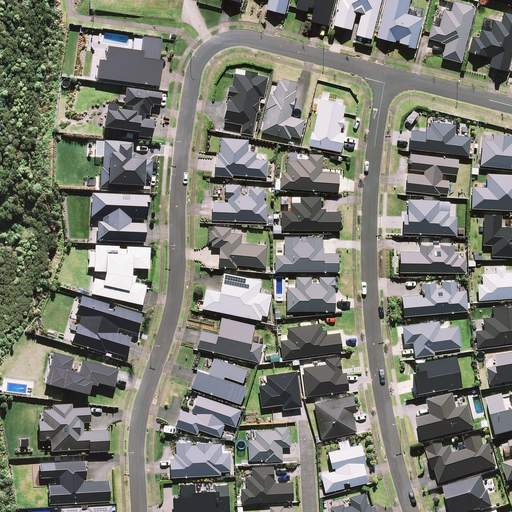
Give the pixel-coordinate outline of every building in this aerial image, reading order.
[(407,0),(405,0),(383,0),(373,37),(393,42),(414,47),(421,17),(406,12),(407,0)] [(472,7),(453,2),(451,11),(442,9),(437,27),(430,25),(426,38),(444,42),(440,57),(458,61),(472,7)] [(472,37),(468,52),(488,57),(486,66),(507,70),(511,48),(511,13),(499,10),(496,23),(485,20),(481,39),(472,37)] [(297,82),(276,77),(272,95),(267,94),(259,130),(288,137),(288,134),(297,136),(301,119),(289,116),(297,82)] [(344,102),(318,97),(312,131),(310,130),(307,145),(334,150),(334,153),(343,155),(344,150),(339,149),(342,132),(338,132),(344,102)] [(453,124),(425,122),(424,131),(409,130),(407,148),(466,154),(468,136),(452,135),(453,124)] [(248,138),(223,137),(219,136),(219,152),(213,152),(212,174),(272,177),(273,158),(259,157),(259,148),(247,147),(248,138)] [(131,143),(109,142),(108,153),(107,183),(143,185),(144,160),(131,159),(131,143)] [(320,154),(307,153),(307,159),(297,158),(297,160),(285,160),(285,171),(280,171),(279,187),(335,190),(336,173),(319,172),(320,154)] [(456,158),(408,154),(407,168),(423,170),(422,175),(406,173),(404,190),(445,194),(446,180),(439,179),(440,172),(454,173),(456,158)] [(219,179),(210,178),(208,188),(218,189),(219,179)] [(242,185),(227,184),(226,201),(213,201),(213,218),(266,220),(267,202),(264,202),(264,187),(250,187),(250,195),(241,194),(242,185)] [(318,211),(318,197),(300,197),(300,201),(280,201),(280,229),(338,229),(338,211),(318,211)] [(436,210),(437,199),(406,198),(405,218),(401,218),(401,231),(454,233),(454,216),(447,216),(447,210),(436,210)] [(268,245),(242,242),(242,233),(230,231),(231,226),(215,224),(214,229),(211,229),(210,241),(212,241),(212,245),(220,246),(218,264),(236,266),(237,263),(266,266),(268,245)] [(321,252),(321,236),(305,235),(305,240),(297,240),(297,235),(283,235),(283,254),(274,254),(274,269),(336,270),(336,253),(321,252)] [(397,270),(464,273),(465,257),(459,256),(459,251),(452,251),(453,245),(422,244),(417,243),(416,251),(398,250),(397,270)] [(332,309),(332,277),(318,277),(318,282),(309,282),(309,277),(295,277),(295,286),(285,286),(285,309),(332,309)] [(454,289),(453,279),(441,280),(441,287),(434,287),(433,281),(419,282),(420,294),(400,296),(402,315),(465,309),(464,288),(454,289)] [(254,324),(222,317),(218,333),(202,329),(198,347),(259,361),(264,343),(250,340),(254,324)] [(438,328),(437,321),(400,325),(402,341),(411,340),(413,355),(432,353),(431,350),(459,346),(456,326),(438,328)] [(323,334),(322,322),(286,327),(287,339),(277,340),(280,358),(340,349),(337,332),(323,334)] [(251,367),(214,355),(209,372),(198,368),(192,386),(241,401),(251,367)] [(339,372),(337,357),(322,359),(322,364),(301,368),(305,395),(346,389),(344,372),(339,372)] [(458,387),(452,358),(420,364),(421,370),(411,372),(415,394),(444,388),(445,390),(458,387)] [(241,409),(198,394),(192,412),(182,409),(176,425),(197,432),(199,428),(220,435),(225,421),(235,425),(241,409)] [(353,410),(350,395),(312,404),(319,437),(358,428),(353,410)] [(456,411),(452,396),(424,403),(427,417),(416,420),(421,441),(473,429),(468,408),(456,411)] [(71,408),(71,405),(43,407),(43,420),(39,420),(39,438),(50,438),(51,451),(89,449),(89,451),(108,450),(107,430),(83,431),(82,421),(90,421),(89,407),(71,408)] [(289,444),(289,428),(256,429),(256,438),(249,438),(249,459),(282,459),(282,444),(289,444)] [(483,449),(480,438),(464,442),(466,451),(452,455),(450,447),(442,450),(441,445),(425,450),(435,485),(495,468),(489,447),(483,449)] [(196,441),(176,442),(176,456),(171,457),(172,475),(230,474),(230,469),(230,452),(221,452),(221,442),(196,442),(196,441)] [(363,461),(359,443),(326,451),(331,470),(319,472),(324,490),(342,486),(341,480),(347,479),(348,484),(366,480),(361,461),(363,461)] [(85,482),(84,462),(53,463),(53,477),(61,476),(61,485),(49,486),(49,503),(109,501),(108,481),(85,482)] [(275,482),(274,466),(251,467),(252,475),(240,476),(242,503),(294,499),(292,481),(275,482)] [(470,511),(490,506),(481,479),(443,490),(449,511),(470,511)] [(171,482),(163,482),(162,496),(171,496),(171,482)] [(195,483),(181,484),(181,495),(174,495),(174,511),(230,511),(229,493),(217,494),(217,488),(195,490),(195,483)] [(367,506),(363,492),(347,496),(349,502),(328,508),(329,511),(374,511),(372,504),(367,506)]
